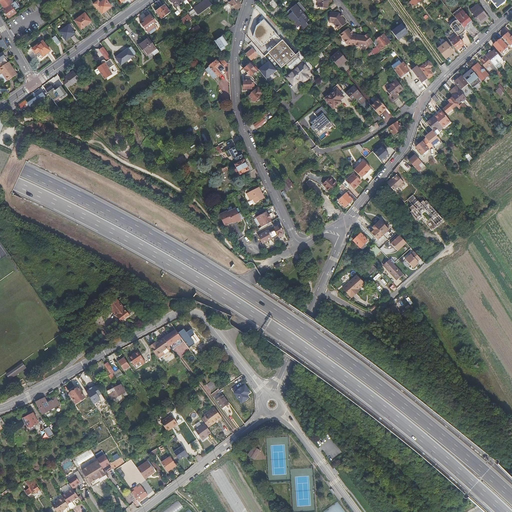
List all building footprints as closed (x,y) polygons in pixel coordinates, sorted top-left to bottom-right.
[(15,9),(20,6),(16,0),(3,9),(9,18),(17,12),(15,9)] [(112,6),(107,0),(103,0),(100,2),(98,0),(93,4),(96,7),(97,6),(98,8),(102,14),(112,6)] [(194,9),(198,15),(212,5),(208,0),(204,0),(193,8),(194,9)] [(232,0),(229,2),(233,8),(234,7),(235,9),(238,9),(241,7),(241,4),(240,2),(241,1),(240,0),(232,0)] [(316,0),(318,3),(318,7),(328,9),(329,0),(316,0)] [(506,1),(505,0),(490,0),(497,8),(506,1)] [(297,4),(296,3),(293,5),(294,6),(290,10),(286,13),(288,15),(285,17),(288,20),(290,19),(294,24),(297,27),(299,26),(301,28),(306,25),(305,24),(308,21),(301,13),(303,11),(297,4)] [(171,12),(165,4),(156,11),(162,19),(171,12)] [(487,15),(478,4),(470,10),(479,22),(487,15)] [(198,15),(194,9),(189,13),(193,19),(198,15)] [(463,10),(455,17),(457,19),(464,28),(467,25),(466,24),(471,20),(463,10)] [(75,20),(81,29),(92,21),(85,12),(75,20)] [(340,15),(339,13),(330,12),(329,22),(333,23),(339,30),(347,23),(342,17),(340,15)] [(140,23),(141,25),(147,32),(149,31),(151,34),(156,30),(154,27),(155,27),(153,25),(157,23),(150,15),(143,20),(140,23)] [(192,20),(188,15),(180,20),(184,26),(192,20)] [(489,17),(487,15),(479,22),(481,24),(489,17)] [(264,19),(256,26),(253,36),(262,46),(264,48),(267,46),(265,44),(272,37),(278,44),(264,56),(269,61),(276,70),(278,71),(296,55),(283,40),(282,40),(264,19)] [(457,19),(450,25),(458,35),(461,40),(462,39),(461,39),(464,37),(461,33),(465,29),(464,28),(457,19)] [(59,32),(66,41),(76,33),(69,24),(59,32)] [(408,32),(402,24),(392,32),(398,40),(408,32)] [(201,30),(197,25),(189,31),(190,32),(193,36),(201,30)] [(373,42),(367,34),(364,36),(353,35),(352,33),(350,31),(348,28),(340,34),(347,44),(367,47),(373,42)] [(511,35),(511,36),(508,32),(502,37),(510,46),(511,44),(511,35)] [(384,33),(373,42),(377,47),(379,50),(391,42),(384,33)] [(461,40),(458,35),(450,41),(457,50),(465,44),(461,40)] [(57,45),(61,43),(56,36),(52,38),(57,45)] [(228,45),(226,41),(226,39),(224,36),(223,36),(222,36),(215,41),(222,51),(225,48),(225,47),(228,45)] [(138,45),(145,54),(155,46),(149,37),(138,45)] [(510,46),(502,37),(493,45),(500,53),(510,46)] [(50,51),(43,41),(32,49),(36,54),(39,57),(42,55),(43,56),(50,51)] [(446,42),(438,48),(446,59),(454,52),(452,49),(450,46),(446,42)] [(155,46),(145,54),(146,56),(152,52),(154,55),(159,52),(155,46)] [(115,65),(109,57),(110,56),(103,47),(99,50),(107,61),(107,62),(106,61),(105,60),(104,60),(103,60),(103,61),(102,61),(101,62),(102,63),(102,64),(97,68),(98,69),(96,70),(98,74),(100,73),(105,80),(113,75),(109,69),(115,65)] [(115,58),(121,65),(134,56),(128,48),(115,58)] [(258,55),(253,49),(246,54),(251,60),(258,55)] [(481,60),(480,61),(487,69),(489,66),(492,69),(499,78),(503,76),(498,69),(486,55),(481,50),(478,52),(481,56),(483,58),(481,60)] [(503,60),(494,50),(492,52),(491,51),(491,50),(490,50),(489,50),(489,51),(488,52),(488,53),(489,53),(486,55),(498,69),(502,66),(499,63),(503,60)] [(347,60),(339,51),(331,58),(339,68),(347,60)] [(295,58),(287,65),(291,70),(301,61),(298,58),(300,56),(299,54),(295,57),(295,58)] [(197,58),(194,55),(187,60),(190,63),(197,58)] [(432,66),(428,61),(422,66),(418,62),(419,61),(417,58),(414,61),(416,64),(417,63),(428,78),(433,74),(430,71),(431,70),(430,68),(432,66)] [(217,60),(206,69),(214,79),(217,76),(222,72),(225,69),(223,67),(226,65),(226,64),(222,59),(221,59),(218,61),(217,60)] [(410,71),(403,62),(402,64),(399,60),(391,66),(392,67),(400,78),(410,71)] [(269,61),(258,70),(259,70),(269,82),(276,76),(273,73),(276,70),(269,61)] [(17,75),(9,62),(6,64),(0,67),(0,73),(1,75),(2,73),(7,81),(17,75)] [(252,62),(243,69),(247,73),(250,77),(259,70),(258,70),(252,62)] [(303,63),(287,77),(294,85),(298,81),(302,80),(304,82),(309,78),(308,77),(306,74),(309,71),(310,71),(303,63)] [(478,63),(471,69),(479,78),(481,81),(488,74),(484,69),(483,69),(478,63)] [(418,66),(412,70),(413,72),(415,74),(420,81),(421,83),(427,78),(418,66)] [(479,78),(471,69),(470,67),(467,70),(468,72),(467,73),(467,74),(463,77),(470,85),(479,78)] [(79,79),(73,71),(65,77),(72,86),(77,82),(78,83),(81,81),(79,79)] [(245,75),(246,80),(243,80),(244,89),(255,89),(255,84),(254,84),(254,82),(252,82),(252,80),(253,80),(250,77),(247,73),(245,75)] [(468,83),(462,76),(459,77),(455,81),(461,89),(468,83)] [(404,89),(397,80),(389,85),(391,87),(386,90),(390,95),(388,96),(393,102),(399,97),(397,94),(404,89)] [(421,83),(420,81),(416,84),(422,93),(426,89),(421,83)] [(335,90),(325,99),(333,109),(341,102),(340,100),(347,95),(346,93),(338,84),(333,88),(335,90)] [(67,94),(61,86),(56,89),(54,87),(47,91),(54,101),(60,96),(61,98),(67,94)] [(255,89),(251,93),(251,94),(249,96),(253,101),(255,101),(261,97),(261,94),(263,92),(258,86),(255,89)] [(366,100),(354,86),(346,93),(347,95),(353,102),(356,99),(361,105),(366,100)] [(466,98),(456,86),(450,91),(452,94),(460,103),(466,98)] [(500,88),(496,91),(501,96),(504,93),(503,92),(500,88)] [(46,97),(40,90),(26,100),(32,107),(46,97)] [(460,103),(452,94),(451,95),(459,104),(460,103)] [(452,97),(448,100),(450,103),(443,109),(447,113),(457,105),(460,109),(462,108),(460,105),(459,104),(458,104),(452,97)] [(379,99),(374,104),(381,112),(386,108),(379,99)] [(374,104),(371,106),(379,116),(387,109),(386,108),(381,112),(374,104)] [(328,113),(322,107),(315,113),(318,118),(311,123),(313,125),(311,127),(317,134),(326,126),(327,128),(332,124),(325,116),(328,113)] [(451,122),(442,111),(434,117),(443,128),(451,122)] [(264,114),(253,123),(254,125),(256,128),(261,125),(261,126),(263,125),(262,124),(266,121),(263,118),(266,116),(264,114)] [(433,130),(437,135),(440,133),(439,132),(444,129),(443,128),(434,117),(434,116),(427,122),(433,130)] [(402,129),(397,121),(388,127),(393,135),(402,129)] [(388,138),(383,130),(380,133),(386,140),(388,138)] [(437,135),(433,130),(425,137),(426,138),(432,146),(440,140),(437,135)] [(432,146),(426,138),(416,147),(422,155),(432,146)] [(443,143),(440,140),(432,146),(435,149),(443,143)] [(227,149),(232,147),(230,141),(224,143),(227,149)] [(396,152),(390,145),(387,148),(394,155),(396,152)] [(389,155),(382,146),(374,153),(382,162),(389,155)] [(235,147),(225,152),(228,157),(231,156),(233,159),(234,158),(236,161),(243,157),(241,153),(239,154),(235,147)] [(415,155),(409,160),(419,171),(425,166),(415,155)] [(249,170),(244,159),(235,164),(236,167),(235,167),(234,168),(235,170),(236,172),(238,171),(240,175),(249,170)] [(412,168),(403,160),(399,164),(402,167),(407,172),(412,168)] [(354,170),(362,178),(365,175),(368,171),(371,168),(363,161),(354,170)] [(290,169),(287,172),(292,182),(295,180),(294,179),(295,179),(292,174),(295,172),(293,169),(294,168),(291,165),(289,167),(290,169)] [(362,178),(364,181),(374,171),(371,168),(368,171),(365,175),(362,178)] [(345,180),(342,184),(347,189),(351,186),(354,189),(358,185),(357,184),(361,180),(354,173),(346,181),(345,180)] [(397,175),(387,183),(394,190),(399,186),(401,188),(405,184),(403,182),(397,175)] [(279,184),(277,185),(283,194),(294,187),(291,182),(288,177),(279,183),(279,184)] [(337,184),(330,177),(323,184),(328,189),(328,190),(329,192),(337,184)] [(265,198),(259,187),(247,193),(250,200),(253,199),(255,203),(265,198)] [(349,191),(338,201),(345,207),(353,200),(355,202),(357,199),(349,191)] [(228,211),(220,215),(225,226),(233,222),(233,223),(237,221),(238,222),(242,220),(236,208),(228,212),(228,211)] [(425,218),(418,209),(412,214),(420,223),(425,218)] [(256,217),(262,227),(272,222),(271,219),(271,218),(269,213),(268,214),(267,212),(256,217)] [(389,230),(382,222),(380,220),(373,227),(375,229),(371,233),(378,240),(389,230)] [(284,233),(280,225),(275,228),(272,222),(262,227),(255,231),(263,244),(277,236),(278,235),(278,236),(284,233)] [(361,233),(353,240),(363,250),(367,246),(365,244),(368,241),(361,233)] [(399,235),(391,243),(398,251),(406,243),(399,235)] [(381,250),(376,245),(365,255),(371,260),(381,250)] [(414,251),(405,259),(413,268),(419,262),(418,261),(420,258),(414,251)] [(376,269),(368,260),(362,266),(370,275),(376,269)] [(403,274),(390,260),(384,265),(397,280),(403,274)] [(365,284),(357,275),(342,288),(352,298),(359,291),(358,290),(365,284)] [(132,312),(126,305),(123,307),(116,298),(108,305),(121,321),(129,315),(129,314),(132,312)] [(186,332),(184,329),(178,333),(189,348),(195,344),(190,337),(194,334),(191,329),(186,332)] [(184,344),(175,332),(166,339),(171,347),(172,347),(175,351),(184,344)] [(150,346),(156,355),(169,346),(165,341),(163,338),(158,342),(157,341),(150,346)] [(138,351),(128,357),(138,372),(148,366),(138,351)] [(118,362),(124,370),(130,366),(124,357),(118,362)] [(112,381),(116,380),(115,378),(112,373),(115,372),(108,362),(104,365),(111,374),(109,375),(112,381)] [(26,368),(22,363),(7,374),(10,379),(26,368)] [(115,378),(122,374),(119,369),(115,372),(112,373),(115,378)] [(215,385),(212,380),(207,384),(211,390),(216,386),(215,385)] [(220,381),(219,382),(222,387),(223,388),(226,392),(228,391),(220,381)] [(251,393),(245,384),(234,392),(242,404),(250,398),(247,395),(251,393)] [(93,385),(83,392),(95,407),(104,400),(93,385)] [(111,401),(125,394),(121,385),(116,388),(115,385),(112,386),(113,389),(112,389),(107,392),(111,401)] [(76,403),(85,398),(79,387),(75,389),(72,391),(69,393),(76,403)] [(226,399),(230,397),(226,392),(223,388),(220,390),(221,392),(223,395),(226,399)] [(213,397),(221,392),(220,390),(219,390),(218,389),(211,395),(213,397)] [(41,412),(43,414),(51,409),(52,410),(53,410),(53,411),(54,411),(54,410),(55,410),(56,409),(56,408),(56,407),(59,405),(56,399),(55,399),(54,399),(52,401),(49,395),(44,398),(36,402),(40,409),(39,409),(40,413),(41,412)] [(226,399),(223,395),(215,400),(221,409),(229,403),(226,399)] [(221,417),(214,408),(204,415),(211,425),(221,417)] [(38,423),(33,413),(23,418),(28,428),(38,423)] [(177,423),(171,415),(161,422),(167,430),(177,423)] [(211,425),(204,415),(202,417),(209,427),(211,425)] [(177,423),(167,430),(167,431),(178,425),(177,423)] [(211,432),(205,424),(195,430),(201,438),(201,439),(207,435),(211,432)] [(37,432),(42,442),(49,438),(54,435),(51,430),(49,427),(44,429),(44,428),(37,432)] [(251,450),(248,455),(252,458),(256,453),(258,454),(260,451),(254,447),(252,450),(251,450)] [(160,452),(158,448),(150,452),(153,456),(160,452)] [(188,458),(181,448),(177,451),(184,461),(188,458)] [(98,460),(104,470),(108,468),(110,470),(113,468),(105,454),(97,459),(98,460)] [(177,465),(170,456),(162,462),(168,471),(177,465)] [(98,460),(82,469),(92,486),(100,481),(100,482),(108,478),(104,470),(98,460)] [(155,471),(148,461),(137,468),(145,479),(155,471)] [(75,476),(67,481),(73,489),(76,487),(75,486),(77,485),(77,486),(81,490),(85,487),(82,483),(84,481),(78,470),(73,473),(75,476)] [(35,493),(40,490),(36,484),(32,478),(25,482),(29,488),(25,491),(28,495),(34,491),(35,493)] [(133,491),(131,492),(132,492),(139,502),(148,495),(143,488),(139,491),(137,488),(136,487),(132,490),(133,491)] [(63,497),(71,509),(76,506),(74,503),(77,506),(82,502),(73,489),(62,496),(63,497)] [(40,500),(47,511),(53,507),(47,496),(40,500)] [(56,511),(67,511),(71,510),(71,509),(63,497),(52,504),(56,511)] [(168,511),(177,511),(183,507),(177,501),(167,510),(168,511)]
